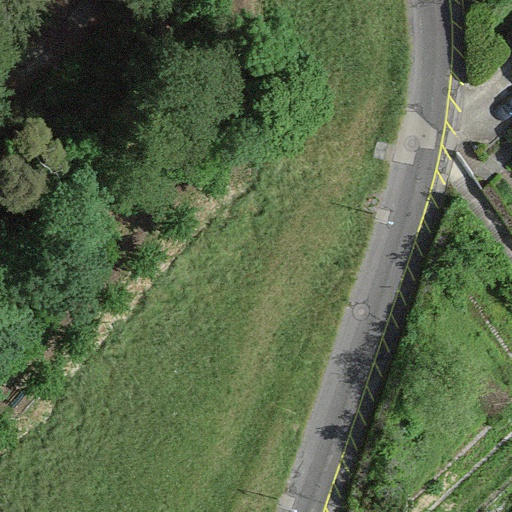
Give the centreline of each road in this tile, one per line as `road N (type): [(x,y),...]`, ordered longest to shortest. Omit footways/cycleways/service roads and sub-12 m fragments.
road 1 (residential): [(303,511),(426,133),(432,0)]
road 2 (track): [(0,377),(210,168),(261,84),(271,39),(264,0)]
